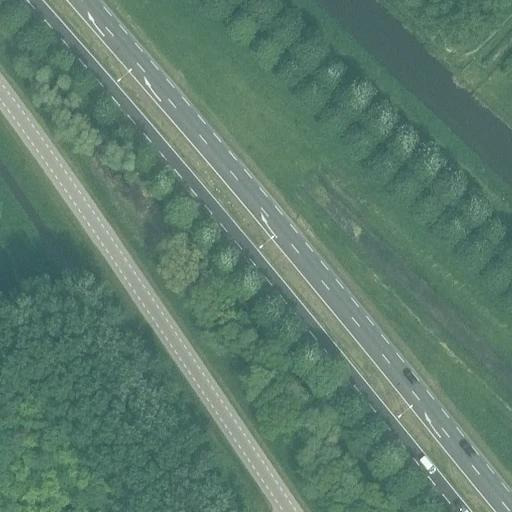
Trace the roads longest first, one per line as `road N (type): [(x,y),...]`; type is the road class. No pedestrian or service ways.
road 1 (primary): [(32,0),(463,511)]
road 2 (primary): [(510,511),(81,0)]
road 3 (unclassified): [(288,511),(0,92)]
